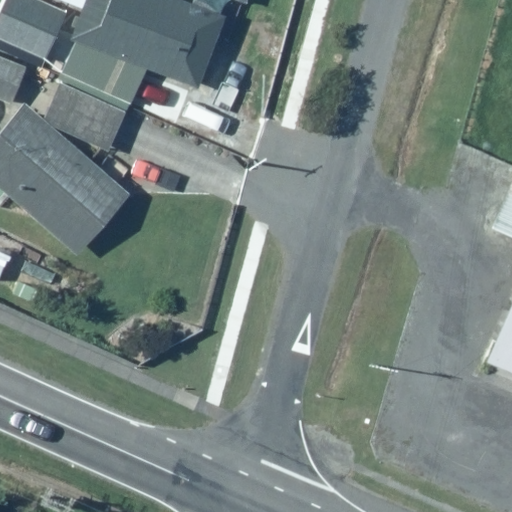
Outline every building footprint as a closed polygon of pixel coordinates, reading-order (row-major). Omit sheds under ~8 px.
[(63,10),(43,0),(0,0),(0,36),(41,56),(63,10)] [(69,0),(63,16),(76,21),(70,34),(72,35),(56,72),(128,103),(143,67),(193,88),(222,19),(177,0),(69,0)] [(23,64),(0,55),(0,99),(9,103),(23,64)] [(20,103),(0,123),(0,183),(73,253),(126,197),(57,131),(60,127),(106,149),(123,112),(57,81),(40,119),(20,103)] [(511,178),(490,229),(511,238),(511,299),(484,362),(511,374),(511,178)]
